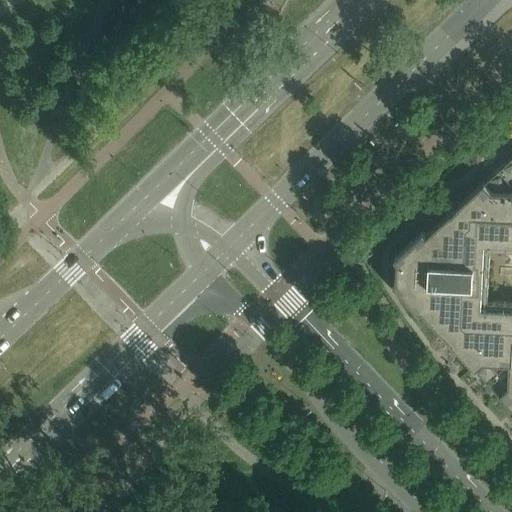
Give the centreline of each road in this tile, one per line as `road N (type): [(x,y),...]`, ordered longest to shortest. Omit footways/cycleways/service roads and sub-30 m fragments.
road 1 (tertiary): [(488,511),(237,241)]
road 2 (primary): [(237,241),(483,0)]
road 3 (tertiary): [(208,270),(424,511)]
road 4 (primary): [(0,473),(208,270)]
road 5 (primary): [(355,0),(156,191)]
road 6 (primary): [(156,191),(0,339)]
